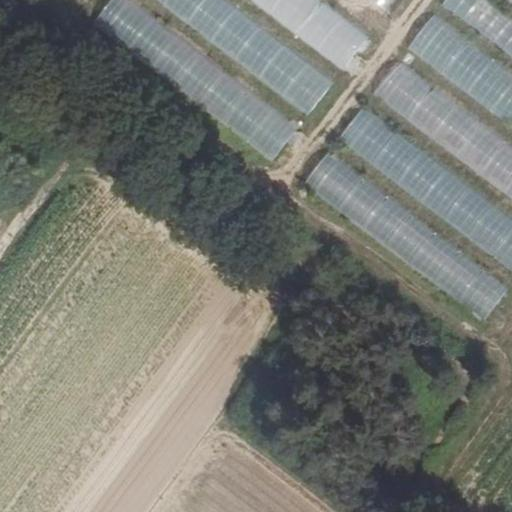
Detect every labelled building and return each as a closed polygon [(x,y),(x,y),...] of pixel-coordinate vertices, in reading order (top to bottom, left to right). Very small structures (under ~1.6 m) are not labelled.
[(286,163),(311,128),(126,0),(105,0),(88,25),(286,163)] [(154,0),(313,116),(338,81),(227,0),(154,0)] [(326,0),(250,0),(357,72),(381,37),(326,0)] [(374,0),(397,15),(407,0),(374,0)] [(511,18),(487,0),(449,0),(444,8),(511,57),(511,18)] [(405,54),(511,125),(511,73),(430,17),(405,54)] [(511,198),(511,144),(401,62),(375,96),(511,198)] [(339,145),(511,265),(511,213),(364,110),(339,145)] [(302,193),(491,319),(511,288),(511,281),(326,157),(302,193)]
